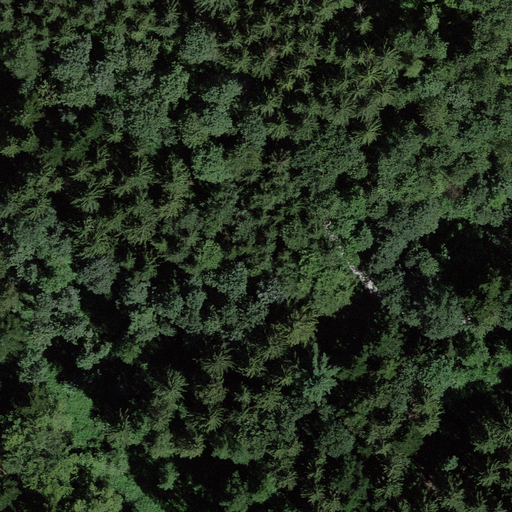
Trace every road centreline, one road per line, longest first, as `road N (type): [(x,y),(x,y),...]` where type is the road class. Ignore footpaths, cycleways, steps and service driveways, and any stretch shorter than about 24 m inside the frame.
road 1 (track): [(511,320),(422,318),(358,278),(260,133),(209,0)]
road 2 (track): [(0,144),(112,223),(269,288),(391,299)]
